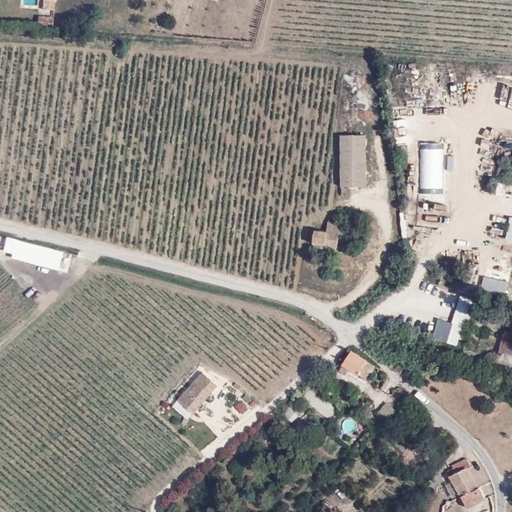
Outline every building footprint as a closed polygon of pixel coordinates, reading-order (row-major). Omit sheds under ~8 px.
[(39,0),(39,9),(51,10),(51,0),(39,0)] [(341,135),(343,187),(366,186),(364,134),(341,135)] [(504,233),(506,218),(496,217),(493,231),(504,233)] [(314,230),(312,242),(337,246),(339,233),(343,233),(345,223),(329,220),(326,231),(314,230)] [(454,257),(457,241),(442,238),(439,254),(454,257)] [(453,323),(441,320),(435,338),(470,348),(484,300),(461,294),(453,323)] [(511,334),(504,333),(500,352),(511,354),(511,334)] [(373,362),(350,350),(339,371),(346,375),(350,372),(376,386),(384,371),(372,364),(373,362)] [(202,371),(178,399),(193,411),(217,384),(202,371)] [(384,424),(397,411),(388,402),(375,414),(384,424)] [(454,470),(450,472),(469,510),(487,501),(471,470),(475,468),(470,457),(452,465),(454,470)]
